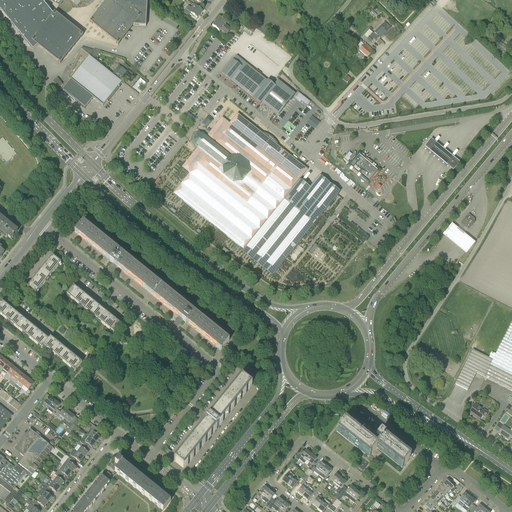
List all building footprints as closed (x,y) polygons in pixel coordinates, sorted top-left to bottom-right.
[(0,0),(0,10),(33,50),(40,45),(60,61),(80,36),(79,35),(79,36),(55,17),(55,16),(53,15),(53,14),(53,15),(40,0),(0,0)] [(93,21),(93,22),(118,42),(131,26),(146,27),(147,0),(111,0),(94,22),(93,21)] [(188,6),(186,9),(191,13),(197,18),(203,11),(196,6),(194,4),(191,8),(188,6)] [(219,17),(216,22),(223,27),(228,32),(231,29),(225,24),(226,23),(219,17)] [(216,22),(212,26),(219,32),(220,30),(226,35),(228,32),(223,27),(216,22)] [(385,23),(374,33),(378,36),(379,38),(383,34),(384,35),(390,28),(385,23)] [(246,25),(243,30),(251,36),(253,32),(254,31),(246,25)] [(508,48),(500,43),(494,52),(502,57),(508,48)] [(364,45),(359,50),(367,57),(373,51),(365,44),(364,45)] [(83,45),(80,50),(95,59),(98,54),(83,45)] [(71,80),(63,90),(85,108),(94,98),(103,106),(122,82),(90,57),(85,62),(71,80)] [(224,73),(222,75),(230,82),(232,79),(255,98),(253,100),(260,105),(262,101),(278,114),(294,95),(278,82),(274,87),(268,82),(267,82),(236,57),(224,73)] [(207,69),(212,62),(208,60),(203,66),(207,69)] [(119,66),(113,74),(122,80),(124,78),(131,83),(135,78),(128,72),(122,68),(122,69),(119,66)] [(58,88),(62,85),(57,78),(53,82),(58,88)] [(295,96),(301,101),(307,106),(310,102),(298,92),(295,96)] [(188,112),(185,116),(192,122),(195,118),(188,112)] [(203,136),(199,135),(194,137),(193,142),(195,146),(198,148),(182,168),(189,174),(173,194),(274,275),(338,194),(317,178),(309,188),(300,180),(308,170),(279,147),(278,146),(278,145),(277,143),(276,142),(275,141),(274,140),(273,139),(272,138),(271,137),(270,136),(269,135),(267,135),(265,134),(264,133),(263,133),(261,132),(237,114),(229,124),(222,118),(206,138),(203,136)] [(319,123),(312,117),(307,124),(314,129),(319,123)] [(460,162),(431,139),(425,146),(454,169),(460,162)] [(348,166),(368,183),(369,182),(370,182),(378,173),(377,172),(379,170),(375,167),(375,166),(370,161),(369,162),(359,154),(348,166)] [(469,214),(461,224),(468,230),(475,223),(474,219),(469,214)] [(323,215),(314,225),(319,228),(327,219),(323,215)] [(11,240),(18,231),(6,222),(0,228),(0,232),(7,238),(8,237),(11,240)] [(109,268),(110,269),(113,271),(112,270),(116,266),(148,292),(156,281),(83,222),(82,223),(76,232),(75,233),(114,264),(110,268),(109,268)] [(475,242),(452,223),(443,234),(466,254),(475,242)] [(312,253),(318,247),(315,244),(309,251),(312,253)] [(48,279),(61,263),(52,256),(47,263),(46,263),(44,264),(45,265),(40,272),(48,279)] [(291,283),(299,274),(293,269),(285,278),(291,283)] [(33,281),(27,288),(36,295),(48,279),(40,272),(34,279),(33,278),(32,280),(33,281)] [(298,274),(294,281),(301,285),(305,278),(298,274)] [(175,322),(178,324),(179,324),(178,324),(182,319),(221,351),(221,350),(222,350),(228,342),(229,341),(156,281),(148,292),(180,317),(176,322),(176,321),(175,322)] [(81,292),(74,286),(67,295),(82,308),(89,299),(83,294),(83,293),(81,291),(81,292)] [(96,305),(89,299),(82,308),(98,320),(105,312),(98,306),(99,305),(97,304),(96,305)] [(9,307),(2,302),(0,303),(0,314),(10,323),(17,314),(11,309),(11,308),(10,306),(9,307)] [(121,324),(120,324),(114,319),(114,318),(112,316),(112,317),(105,312),(98,320),(114,333),(121,324)] [(10,323),(26,336),(33,327),(26,322),(27,321),(25,319),(24,320),(17,314),(10,323)] [(476,374),(483,377),(511,391),(511,402),(511,403),(511,321),(492,360),(472,350),(455,385),(467,391),(476,374)] [(40,333),(33,327),(26,336),(42,349),(44,346),(43,346),(49,340),(48,339),(42,334),(42,333),(41,332),(40,333)] [(59,359),(66,350),(59,345),(60,344),(58,342),(57,343),(51,338),(50,337),(49,340),(43,346),(44,346),(59,359)] [(75,372),(82,363),(81,362),(82,362),(75,357),(76,356),(74,355),(73,356),(66,350),(59,359),(75,372)] [(3,359),(0,362),(0,367),(3,370),(8,363),(3,359)] [(14,367),(8,363),(3,370),(8,374),(14,367)] [(11,381),(19,371),(14,367),(8,374),(6,377),(11,381)] [(24,375),(19,371),(11,381),(16,385),(24,375)] [(23,386),(29,380),(24,375),(16,385),(21,389),(23,386)] [(241,378),(209,417),(206,421),(203,425),(174,461),(183,468),(251,385),(241,378)] [(23,386),(28,390),(34,384),(29,380),(23,386)] [(50,397),(44,403),(49,407),(55,401),(50,397)] [(49,407),(47,410),(55,416),(59,411),(57,409),(60,405),(55,401),(49,407)] [(480,409),(481,407),(475,404),(469,413),(479,421),(483,416),(485,417),(489,413),(484,409),(483,411),(480,409)] [(0,430),(12,416),(0,405),(0,430)] [(70,413),(65,409),(61,413),(59,411),(55,416),(57,418),(59,415),(64,419),(70,413)] [(64,419),(62,423),(69,428),(73,424),(77,419),(70,413),(64,419)] [(385,433),(385,432),(383,430),(373,443),(345,421),(336,432),(369,457),(376,448),(377,447),(375,445),(385,433)] [(511,432),(503,426),(502,427),(498,424),(494,430),(499,433),(498,433),(509,441),(510,439),(511,436),(511,432)] [(89,437),(89,438),(96,443),(100,438),(98,436),(101,432),(94,426),(94,427),(91,431),(93,433),(89,437)] [(32,475),(53,448),(30,430),(25,436),(24,436),(21,440),(14,450),(24,457),(19,464),(32,475)] [(402,468),(410,458),(385,438),(387,435),(385,433),(375,445),(377,447),(376,448),(402,468)] [(87,445),(92,448),(96,443),(89,438),(86,435),(80,442),(81,443),(85,447),(87,445)] [(84,458),(88,453),(84,449),(85,447),(81,443),(79,445),(81,447),(77,452),(84,458)] [(75,459),(80,463),(84,458),(77,452),(74,450),(70,454),(70,455),(71,455),(69,458),(73,462),(75,459)] [(295,459),(298,461),(299,460),(301,462),(304,464),(306,461),(311,455),(306,450),(304,453),(301,457),(299,455),(297,457),(296,459),(295,459)] [(0,478),(1,479),(3,481),(5,482),(7,484),(9,486),(12,487),(14,489),(26,474),(30,477),(32,475),(28,472),(26,473),(23,471),(16,465),(14,468),(4,460),(4,459),(0,455),(0,478)] [(307,466),(309,468),(316,459),(311,455),(306,461),(309,464),(307,466)] [(363,470),(370,464),(363,457),(357,464),(363,470)] [(69,458),(66,461),(63,465),(72,473),(76,467),(72,464),(73,462),(69,458)] [(170,501),(122,463),(123,462),(118,459),(111,468),(163,511),(170,501)] [(314,472),(316,473),(319,476),(326,466),(321,462),(316,469),(314,472)] [(64,474),(68,478),(72,473),(63,465),(57,473),(62,477),(64,474)] [(319,476),(324,480),(331,471),(326,466),(319,476)] [(292,479),(289,476),(292,473),(289,472),(282,481),(287,485),(292,479)] [(60,488),(64,482),(60,479),(62,477),(57,473),(51,480),(53,482),(60,488)] [(341,478),(336,474),(328,484),(331,486),(333,483),(336,485),(341,478)] [(98,497),(109,483),(102,476),(90,491),(98,497)] [(292,479),(287,485),(292,489),(300,480),(297,478),(295,481),(292,479)] [(336,485),(334,488),(337,490),(336,491),(336,493),(337,494),(340,495),(344,490),(342,488),(346,482),(341,478),(336,485)] [(52,489),(56,493),(60,488),(53,482),(51,480),(50,480),(46,485),(45,484),(42,484),(41,485),(42,485),(50,492),(52,489)] [(452,493),(456,490),(455,489),(453,488),(449,484),(446,481),(443,485),(450,491),(452,493)] [(307,491),(310,488),(311,486),(309,486),(308,485),(307,486),(304,484),(297,493),(302,497),(307,491)] [(41,490),(38,494),(38,495),(39,495),(41,497),(48,502),(52,497),(48,494),(50,492),(42,485),(40,487),(43,490),(42,491),(41,490)] [(447,495),(450,491),(443,485),(439,488),(447,495)] [(307,491),(302,497),(307,501),(312,495),(314,497),(318,493),(322,488),(319,486),(316,490),(314,488),(312,490),(310,493),(307,491)] [(344,490),(340,495),(340,496),(342,497),(343,497),(344,496),(347,498),(349,500),(356,490),(351,486),(347,492),(344,490)] [(8,492),(10,493),(14,497),(18,493),(12,487),(8,492)] [(257,491),(250,500),(252,502),(257,496),(259,498),(261,495),(264,497),(270,491),(264,487),(259,493),(257,491)] [(443,499),(447,495),(439,488),(436,492),(443,499)] [(357,501),(361,494),(356,490),(349,500),(352,502),(354,504),(349,510),(352,511),(359,502),(357,501)] [(85,511),(98,497),(90,491),(78,506),(85,511)] [(270,501),(275,495),(270,491),(264,497),(262,500),(265,502),(267,504),(270,501)] [(14,497),(13,499),(17,503),(23,495),(19,492),(18,493),(14,497)] [(440,502),(443,499),(436,492),(433,496),(440,502)] [(461,498),(459,496),(452,505),(454,507),(455,506),(457,504),(460,506),(461,508),(470,498),(464,493),(461,498)] [(319,495),(312,505),(317,509),(322,502),(319,500),(322,497),(319,495)] [(441,503),(440,502),(433,496),(429,499),(437,506),(438,507),(441,503)] [(40,504),(44,508),(48,502),(41,497),(37,502),(35,500),(33,503),(38,507),(40,504)] [(472,506),(475,502),(470,498),(461,508),(466,511),(470,511),(474,508),(472,506)] [(274,510),(277,511),(285,503),(279,499),(274,505),(272,508),(274,510)] [(325,499),(322,502),(317,509),(321,511),(323,511),(327,507),(332,511),(334,511),(338,508),(333,504),(332,505),(325,499)] [(429,499),(426,503),(434,510),(437,506),(429,499)] [(28,511),(39,511),(36,509),(38,507),(33,503),(31,505),(30,504),(26,509),(28,511)] [(285,511),(290,507),(285,503),(277,511),(285,511)] [(428,511),(433,511),(435,511),(434,510),(426,503),(423,507),(427,510),(428,511)]
